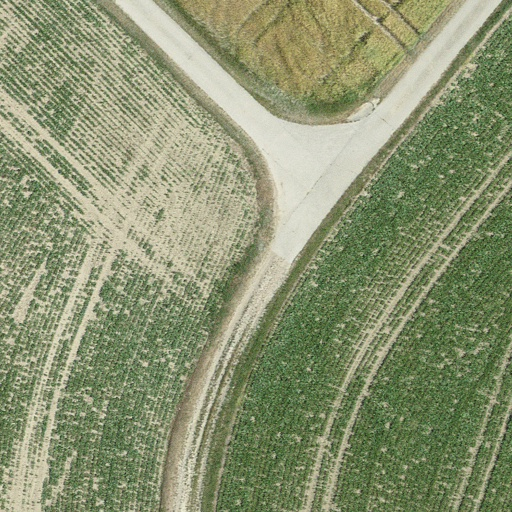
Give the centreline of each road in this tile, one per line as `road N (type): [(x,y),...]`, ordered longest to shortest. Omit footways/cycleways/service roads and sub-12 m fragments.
road 1 (track): [(126,0),(328,197),(498,0)]
road 2 (track): [(328,197),(233,336),(210,389),(186,511)]
